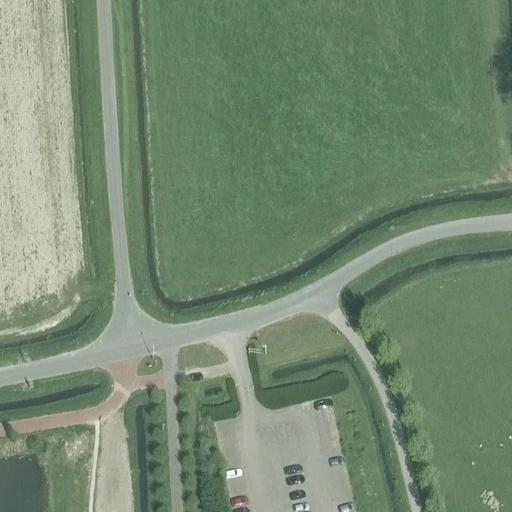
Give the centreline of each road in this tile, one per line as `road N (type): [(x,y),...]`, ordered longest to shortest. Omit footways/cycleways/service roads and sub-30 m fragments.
road 1 (unclassified): [(129,349),(287,305),(426,234),(511,222)]
road 2 (unclassified): [(129,349),(103,0)]
road 3 (residential): [(119,351),(125,385),(108,408),(0,431)]
road 4 (unclassified): [(0,374),(119,351)]
